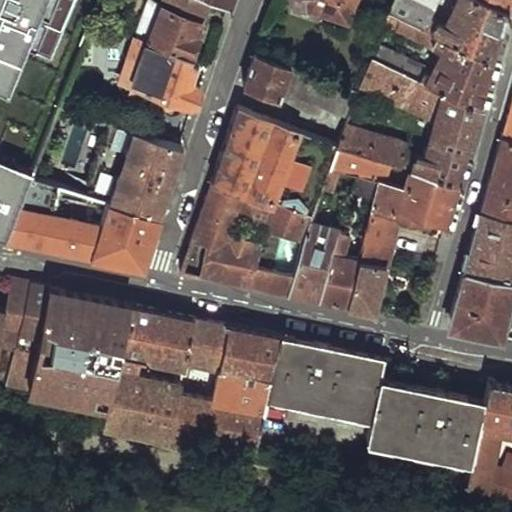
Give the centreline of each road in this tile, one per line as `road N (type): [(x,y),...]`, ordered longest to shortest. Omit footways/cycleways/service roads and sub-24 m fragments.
road 1 (residential): [(428,337),(511,47)]
road 2 (residential): [(155,284),(253,0)]
road 3 (residential): [(428,337),(155,284)]
road 4 (residential): [(155,284),(0,251)]
